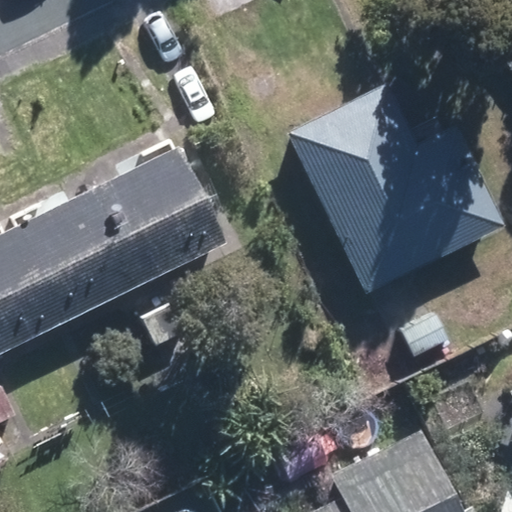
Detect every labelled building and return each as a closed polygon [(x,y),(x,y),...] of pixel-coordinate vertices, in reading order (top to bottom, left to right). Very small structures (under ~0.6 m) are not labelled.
[(263,0),(214,22),(242,84),(312,52),(287,0),(263,0)] [(511,0),(503,0),(511,9),(511,0)] [(410,133),(379,72),(274,123),(357,286),(499,215),(447,115),(410,133)] [(88,175),(135,272),(215,233),(167,136),(88,175)] [(50,313),(135,272),(88,175),(2,216),(50,313)] [(0,337),(50,313),(2,216),(0,217),(0,337)] [(150,300),(165,333),(180,326),(166,293),(150,300)] [(149,340),(165,333),(150,300),(134,309),(149,340)] [(511,376),(500,382),(511,405),(511,376)] [(0,413),(10,409),(0,386),(0,413)] [(451,502),(413,421),(323,463),(334,487),(279,511),(473,511),(466,496),(451,502)]
